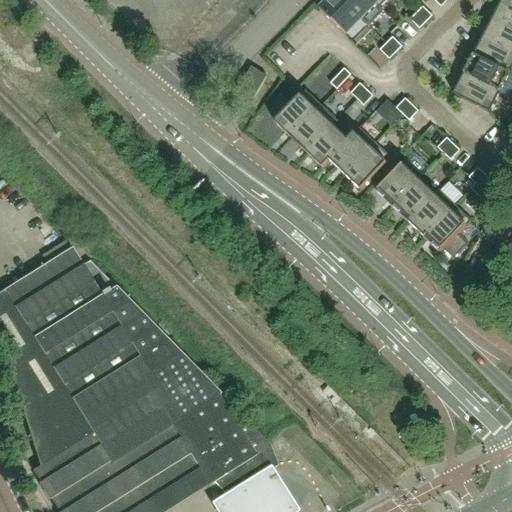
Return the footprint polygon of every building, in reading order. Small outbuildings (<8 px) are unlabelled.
[(361,20),(341,0),(328,0),(319,10),(345,36),(361,20)] [(341,0),(361,20),(376,6),(379,9),(380,8),(371,0),(341,0)] [(511,0),(502,0),(494,18),(511,26),(511,0)] [(417,14),(426,24),(433,17),(423,8),(417,14)] [(426,24),(417,14),(410,21),(420,30),(426,24)] [(484,37),(511,51),(511,26),(494,18),(484,37)] [(511,51),(484,37),(474,56),(511,75),(511,51)] [(386,45),(396,55),(402,48),(393,38),(386,45)] [(396,55),(386,45),(380,52),(389,61),(396,55)] [(511,76),(511,75),(474,56),(464,75),(501,94),(510,76),(511,76)] [(254,100),(267,77),(252,68),(238,90),(254,100)] [(345,70),(331,85),(337,91),(351,76),(345,70)] [(501,94),(464,75),(454,93),(454,95),(490,114),(501,94)] [(358,101),(367,91),(360,85),(351,95),(358,101)] [(291,139),(322,107),(306,91),(293,105),(283,96),(269,111),(278,120),(275,124),(291,139)] [(374,98),(367,91),(358,101),(364,107),(374,98)] [(403,116),(412,106),(406,100),(396,110),(403,116)] [(412,106),(403,116),(410,122),(419,113),(412,106)] [(307,154),(338,122),(338,121),(322,107),(291,139),(301,148),(305,152),(307,154)] [(339,122),(338,122),(307,154),(323,169),(360,129),(351,138),(337,124),(339,122)] [(376,144),(360,129),(323,169),(324,170),(331,163),(345,176),(376,144)] [(444,155),(454,146),(447,139),(438,149),(444,155)] [(376,144),(345,176),(362,192),(393,160),(376,144)] [(454,146),(444,155),(451,162),(460,152),(454,146)] [(377,193),(393,209),(422,179),(406,163),(377,193)] [(476,185),(485,175),(478,169),(469,179),(476,185)] [(485,175),(476,185),(483,191),(492,182),(485,175)] [(422,179),(393,209),(402,217),(402,218),(406,222),(407,221),(409,224),(440,191),(439,191),(437,193),(422,179)] [(456,206),(440,191),(409,224),(425,239),(456,206)] [(472,222),(456,206),(425,239),(427,241),(426,241),(431,245),(441,254),(444,251),(454,260),(468,245),(459,235),(472,222)] [(493,245),(504,223),(491,217),(480,238),(493,245)] [(33,472),(58,511),(137,511),(109,466),(144,444),(172,427),(209,488),(215,484),(271,447),(266,443),(88,263),(82,267),(71,250),(3,292),(0,294),(0,341),(34,447),(40,467),(33,472)] [(215,484),(228,498),(278,467),(271,447),(215,484)] [(214,511),(299,511),(271,467),(226,495),(210,505),(214,511)]
